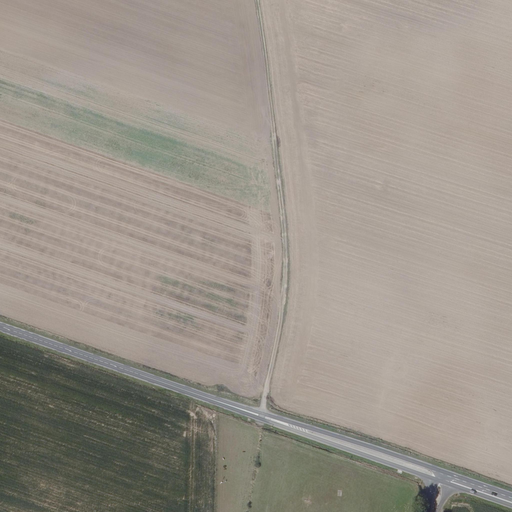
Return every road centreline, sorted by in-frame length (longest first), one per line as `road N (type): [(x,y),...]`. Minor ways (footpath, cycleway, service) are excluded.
road 1 (primary): [(441,475),(0,325)]
road 2 (track): [(262,415),(288,273),(258,0)]
